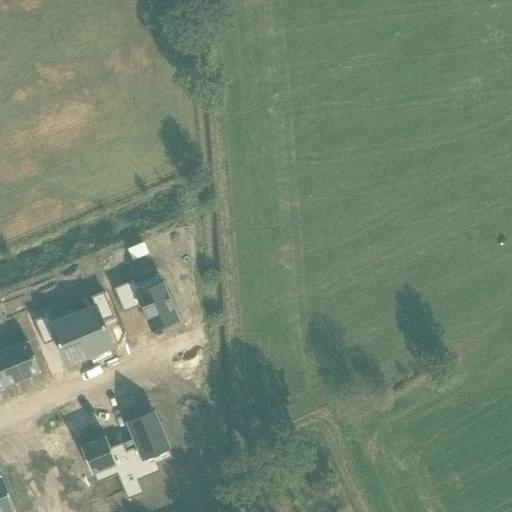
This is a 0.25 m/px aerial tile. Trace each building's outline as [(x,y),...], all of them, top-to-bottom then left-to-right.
[(132,258),(148,252),(143,241),(128,248),(132,258)] [(133,280),(113,288),(123,312),(141,305),(151,330),(177,320),(172,307),(176,306),(170,294),(167,295),(158,274),(135,283),(133,280)] [(94,306),(72,315),(89,356),(112,346),(102,321),(113,316),(103,292),(90,297),(94,306)] [(48,315),(34,321),(44,345),(55,340),(66,366),(89,356),(72,315),(70,311),(50,319),(48,315)] [(27,341),(10,348),(23,379),(40,372),(27,341)] [(10,348),(0,352),(0,371),(6,386),(23,379),(10,348)] [(137,446),(126,450),(138,480),(160,471),(157,464),(172,458),(163,437),(167,435),(161,422),(158,424),(153,412),(127,422),(137,446)] [(105,436),(79,446),(91,475),(93,474),(97,483),(117,475),(127,500),(143,493),(138,480),(126,450),(123,442),(110,448),(105,436)] [(0,475),(0,474),(0,511),(14,511),(15,511),(0,475)]
